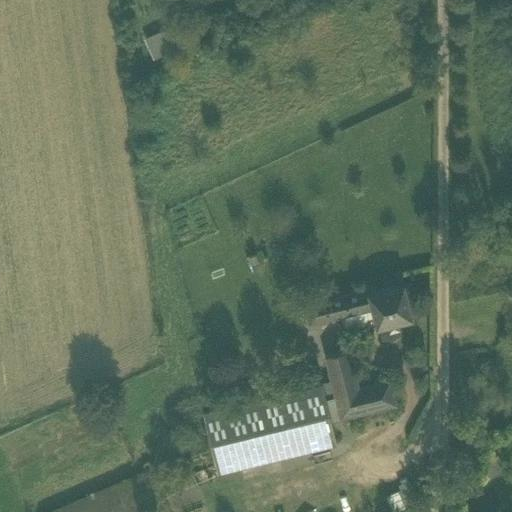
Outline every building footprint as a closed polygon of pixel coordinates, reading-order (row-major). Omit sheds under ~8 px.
[(145,37),(154,59),(176,51),(167,28),(145,37)] [(404,286),(370,294),(369,294),(372,308),(374,315),(377,328),(389,325),(397,323),(412,319),(404,286)] [(344,315),(372,308),(369,294),(370,294),(369,290),(335,298),(340,316),(344,315)] [(312,304),(317,322),(340,316),(335,298),(312,304)] [(366,317),(374,315),(372,308),(344,315),(347,327),(363,323),(366,317)] [(397,323),(389,325),(390,331),(398,330),(397,323)] [(332,383),(335,394),(359,388),(350,350),(325,356),(332,383)] [(391,380),(359,388),(335,394),(340,418),(341,419),(397,405),(391,380)] [(322,385),(330,420),(340,418),(335,394),(332,383),(322,385)] [(204,414),(219,473),(336,444),(330,420),(322,385),(204,414)] [(486,459),(489,469),(507,464),(504,454),(486,459)] [(153,469),(139,475),(152,505),(166,499),(153,469)] [(53,511),(136,511),(152,505),(139,475),(53,511)] [(413,481),(388,491),(394,508),(420,499),(413,481)]
